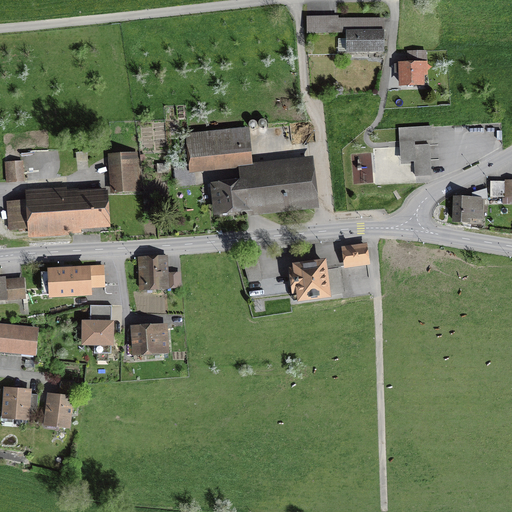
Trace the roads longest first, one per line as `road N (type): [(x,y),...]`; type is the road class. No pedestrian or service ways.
road 1 (tertiary): [(410,229),(0,256)]
road 2 (track): [(0,29),(286,0)]
road 3 (track): [(373,228),(384,511)]
road 4 (unclassified): [(511,153),(422,200),(410,229)]
